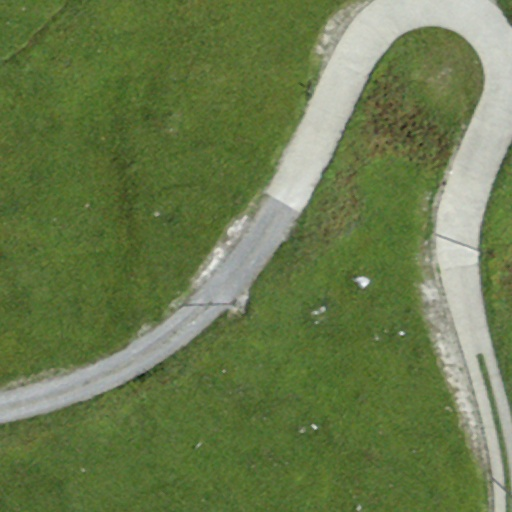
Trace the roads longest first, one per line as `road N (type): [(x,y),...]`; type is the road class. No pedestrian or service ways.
road 1 (track): [(0,405),(110,380),(242,283),(382,35),(470,7)]
road 2 (track): [(511,104),(487,169),(466,264),(511,424)]
